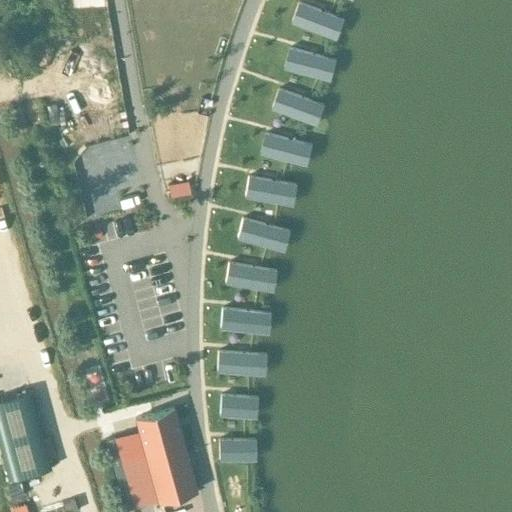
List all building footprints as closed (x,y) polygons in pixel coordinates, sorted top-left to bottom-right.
[(92,0),(0,0),(0,19),(8,18),(30,100),(104,80),(87,17),(97,15),(92,0)] [(299,0),(296,10),(293,21),(326,33),(330,22),(334,12),(299,0)] [(288,56),(285,67),(320,76),(323,65),(325,54),(291,45),(288,56)] [(277,97),(273,107),(307,119),(311,108),(314,98),(280,86),(277,97)] [(263,141),(260,151),(295,160),(298,150),(301,139),(266,130),(263,141)] [(246,184),(244,195),(280,200),(281,189),(283,179),(248,173),(246,184)] [(187,179),(168,183),(170,194),(190,190),(187,179)] [(240,226),(237,237),(272,246),(275,235),(278,224),(243,215),(240,226)] [(227,270),(225,281),(261,287),(265,266),(229,260),(227,270)] [(221,316),(220,327),(256,330),(257,319),(258,308),(222,305),(221,316)] [(217,361),(216,372),(252,375),(253,353),(218,350),(217,361)] [(29,389),(0,396),(0,450),(8,478),(50,467),(29,389)] [(221,394),(220,414),(248,416),(249,396),(221,394)] [(174,406),(135,417),(158,500),(196,489),(174,406)] [(113,439),(109,426),(100,429),(103,441),(113,439)] [(247,438),(219,439),(219,459),(246,459),(247,458),(247,438)] [(19,479),(2,484),(7,501),(24,497),(19,479)] [(147,494),(136,497),(139,508),(150,505),(147,494)]
